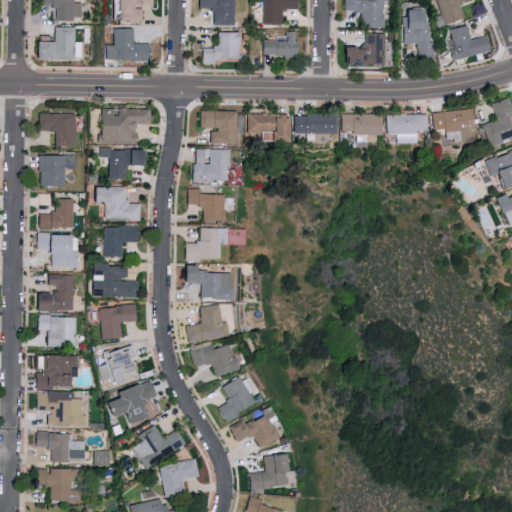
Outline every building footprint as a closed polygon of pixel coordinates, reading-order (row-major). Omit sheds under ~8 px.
[(72,0),(38,0),(39,6),(54,6),(54,19),(79,20),(80,3),(72,2),(72,0)] [(150,0),(113,0),(113,21),(140,21),(139,7),(151,7),(150,0)] [(232,0),(196,0),(196,8),(210,8),(210,25),(231,25),(232,0)] [(296,0),(260,0),(260,24),(280,24),(280,9),(297,9),(296,0)] [(342,0),(342,12),(358,12),(358,26),(382,27),(382,0),(342,0)] [(434,0),(444,24),(463,17),(457,3),(464,0),(434,0)] [(401,43),(415,43),(415,58),(433,58),(433,42),(426,42),(426,10),(401,9),(401,43)] [(449,61),(488,51),(484,36),(469,40),(465,25),(448,29),(453,49),(447,51),(449,61)] [(34,41),(33,59),(72,60),(72,27),(53,27),(52,42),(34,41)] [(130,29),(110,28),(110,45),(101,45),(101,60),(146,61),(146,44),(130,43),(130,29)] [(294,32),(282,31),(282,41),(260,40),(260,56),(293,57),(294,32)] [(237,59),(237,32),(215,32),(215,47),(198,47),(199,65),(212,64),(212,59),(237,59)] [(382,33),(361,33),(361,47),(339,48),(340,66),(382,65),(382,33)] [(480,125),(488,146),(511,136),(511,132),(505,114),(511,112),(506,97),(489,104),(494,120),(480,125)] [(96,109),(96,144),(132,143),(132,124),(147,124),(147,108),(96,109)] [(470,108),(428,113),(430,130),(442,129),(443,142),(473,139),(470,108)] [(197,129),(208,129),(208,144),(233,144),(233,111),(198,111),(197,129)] [(74,114),(36,113),(36,130),(53,131),(53,145),(73,146),(74,114)] [(377,134),(377,114),(336,113),(335,133),(377,134)] [(244,114),(243,133),(255,134),(255,141),(282,142),(283,114),(244,114)] [(331,134),(331,115),(289,114),(288,133),(331,134)] [(392,144),(413,144),(412,131),(424,130),(424,114),(382,115),(382,134),(391,134),(392,144)] [(138,165),(139,150),(97,149),(96,157),(106,158),(106,179),(123,179),(123,165),(138,165)] [(226,149),(191,149),(190,181),(225,181),(226,149)] [(511,149),(481,160),(487,176),(493,174),(498,188),(511,183),(511,149)] [(38,155),(37,185),(62,186),(62,168),(74,169),(74,156),(38,155)] [(102,220),(137,220),(137,203),(123,202),(123,187),(88,187),(88,204),(102,205),(102,220)] [(198,189),(184,188),(184,205),(200,205),(199,221),(221,222),(222,195),(198,194),(198,189)] [(511,194),(505,197),(504,194),(494,197),(504,228),(511,225),(511,194)] [(70,229),(71,199),(52,199),(52,214),(37,213),(36,228),(70,229)] [(101,226),(101,256),(119,257),(120,242),(135,242),(135,227),(101,226)] [(224,228),(197,228),(197,243),(182,242),(181,259),(217,259),(217,244),(223,244),(224,228)] [(76,235),(34,234),(33,250),(47,250),(46,267),(75,268),(76,235)] [(124,265),(89,265),(89,297),(135,297),(135,280),(124,280),(124,265)] [(179,283),(198,283),(198,299),(228,299),(228,272),(195,272),(195,265),(179,265),(179,283)] [(70,275),(45,275),(45,285),(53,285),(53,294),(31,294),(31,311),(70,311),(70,275)] [(183,325),(185,342),(226,337),(224,321),(219,322),(216,304),(196,307),(198,323),(183,325)] [(133,305),(97,307),(99,339),(119,338),(118,322),(134,322),(133,305)] [(74,316),(35,316),(35,330),(43,330),(43,346),(73,347),(74,316)] [(100,382),(108,379),(110,385),(133,377),(127,361),(134,358),(129,344),(100,355),(103,364),(95,367),(100,382)] [(212,350),(210,344),(187,351),(192,368),(209,363),(213,376),(237,369),(233,356),(236,356),(233,344),(212,350)] [(74,356),(38,355),(37,373),(32,373),(31,387),(67,388),(68,367),(74,367),(74,356)] [(215,407),(221,420),(253,405),(247,393),(251,392),(243,375),(218,387),(226,403),(215,407)] [(112,392),(114,398),(102,403),(107,418),(123,412),(127,424),(147,416),(141,401),(153,396),(147,380),(112,392)] [(44,425),(82,427),(83,399),(70,398),(71,393),(36,392),(36,409),(44,409),(44,425)] [(257,448),(276,439),(264,414),(243,424),(240,420),(227,426),(235,442),(250,435),(257,448)] [(139,442),(130,446),(142,468),(184,445),(175,429),(159,438),(152,425),(135,435),(139,442)] [(70,434),(34,432),(33,447),(49,448),(48,461),(81,462),(82,441),(70,441),(70,434)] [(283,486),(281,455),(260,456),(261,472),(247,473),(247,489),(283,486)] [(156,465),(162,497),(182,493),(179,479),(196,477),(193,459),(156,465)] [(32,486),(47,486),(47,501),(70,501),(70,483),(75,483),(75,469),(32,469),(32,486)] [(279,511),(280,511),(258,506),(260,500),(246,496),(242,511),(279,511)] [(164,511),(164,504),(159,505),(158,500),(126,504),(127,511),(164,511)]
